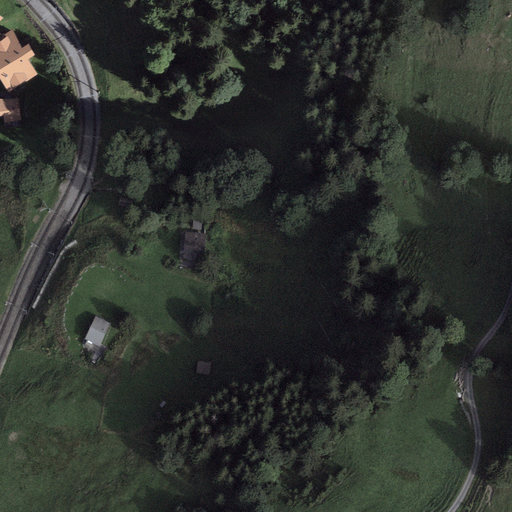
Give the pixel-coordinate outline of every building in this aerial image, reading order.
[(0,61),(5,70),(4,70),(11,83),(34,71),(25,55),(28,53),(27,50),(31,48),(28,44),(21,48),(13,32),(0,39),(0,61)] [(0,110),(4,111),(4,118),(20,118),(19,93),(0,94),(0,110)] [(270,182),(272,168),(259,166),(256,179),(270,182)] [(121,205),(131,207),(132,199),(122,197),(121,205)] [(188,235),(186,258),(204,260),(205,237),(188,235)] [(89,339),(86,346),(99,352),(103,345),(100,343),(108,326),(97,321),(88,339),(89,339)] [(214,365),(200,363),(199,374),(213,375),(214,365)]
